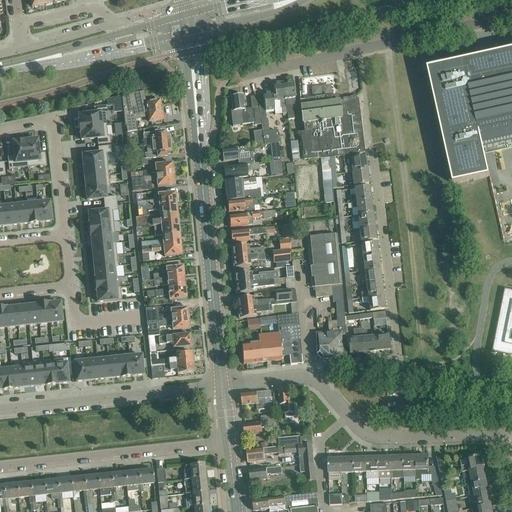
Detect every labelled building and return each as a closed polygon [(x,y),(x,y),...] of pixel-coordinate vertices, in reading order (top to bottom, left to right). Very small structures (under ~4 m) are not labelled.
[(511,50),(495,55),(484,57),(427,70),(453,185),(489,177),(483,151),(511,144),(511,50)] [(292,82),(283,83),(286,111),(287,111),(288,113),(288,115),(293,114),(292,105),(296,105),(292,82)] [(286,111),(283,83),(273,85),(275,93),(263,95),(264,105),(265,112),(274,110),(273,102),(279,101),(280,109),(282,109),(283,114),(288,113),(287,111),(286,111)] [(144,92),(121,97),(127,133),(138,131),(136,124),(136,120),(135,116),(149,114),(149,118),(150,122),(153,121),(162,120),(159,101),(145,104),(143,92),(144,92)] [(260,119),(260,115),(259,108),(245,110),(243,95),(231,97),(234,120),(241,119),(241,125),(255,123),(255,125),(261,125),(260,119)] [(263,95),(257,96),(258,106),(259,108),(260,115),(260,119),(261,119),(265,118),(266,118),(266,117),(265,112),(264,105),(263,95)] [(300,101),(301,111),(303,123),(304,127),(306,130),(308,130),(309,132),(299,133),(301,138),(304,160),(355,155),(365,153),(358,99),(356,98),(351,98),(349,101),(349,103),(345,103),(342,102),(339,102),(338,96),(300,101)] [(94,114),(79,115),(79,122),(79,128),(106,125),(105,113),(107,113),(107,108),(106,106),(94,107),(94,114)] [(270,144),(279,143),(278,135),(276,135),(275,129),(269,130),(268,118),(266,118),(265,118),(261,119),(264,145),(270,144)] [(106,125),(79,128),(80,134),(81,134),(81,140),(97,139),(98,145),(110,144),(110,137),(107,137),(106,125)] [(153,146),(170,144),(169,136),(168,136),(167,134),(165,134),(164,132),(144,134),(144,139),(152,138),(153,146)] [(144,139),(143,139),(143,147),(145,147),(153,146),(152,138),(144,139)] [(27,141),(25,141),(27,167),(39,166),(39,167),(46,166),(45,153),(39,154),(37,140),(35,140),(35,139),(27,139),(27,141)] [(14,157),(7,157),(9,170),(16,169),(27,167),(25,141),(12,142),(14,157)] [(297,142),(291,142),(293,162),(299,161),(297,142)] [(279,143),(270,144),(272,159),(280,158),(279,143)] [(170,144),(153,146),(153,153),(146,154),(146,159),(167,157),(167,155),(170,155),(169,152),(171,152),(170,144)] [(99,154),(82,156),(83,167),(107,165),(106,154),(111,153),(111,146),(98,147),(99,154)] [(238,160),(236,148),(221,150),(223,162),(238,160)] [(352,173),(367,171),(365,157),(351,159),(352,173)] [(238,166),(255,164),(254,158),(238,160),(238,166)] [(282,175),(280,161),(269,162),(271,177),(282,175)] [(255,164),(238,166),(223,167),(225,180),(247,177),(246,171),(259,170),(258,163),(255,164)] [(144,177),(173,174),(172,164),(156,166),(156,170),(144,172),(144,177)] [(293,164),(286,164),(287,174),(294,173),(293,164)] [(107,165),(83,167),(85,178),(108,176),(107,165)] [(369,184),(367,171),(352,173),(354,186),(369,184)] [(173,174),(144,177),(133,178),(135,191),(146,190),(145,183),(157,181),(158,187),(174,185),(173,174)] [(108,176),(85,178),(86,189),(110,186),(108,176)] [(226,198),(227,201),(227,202),(261,198),(260,190),(242,192),(242,187),(256,185),(255,178),(250,179),(250,180),(225,182),(226,198)] [(110,186),(86,189),(87,201),(103,199),(104,205),(117,204),(116,197),(106,198),(105,187),(110,187),(110,186)] [(356,203),(371,201),(369,187),(354,189),(356,203)] [(146,202),(137,203),(137,208),(176,204),(175,194),(165,195),(158,195),(159,200),(146,202)] [(286,201),(284,201),(285,209),(295,208),(294,194),(286,195),(286,201)] [(228,213),(238,212),(244,211),(244,207),(258,206),(257,199),(227,202),(228,213)] [(371,201),(356,203),(358,216),(373,214),(371,201)] [(49,202),(37,204),(39,223),(51,221),(49,202)] [(37,204),(27,205),(29,224),(39,223),(37,204)] [(105,211),(88,213),(89,224),(89,225),(113,222),(112,211),(118,211),(117,204),(104,205),(105,211)] [(176,204),(137,208),(138,218),(148,217),(148,212),(160,211),(160,216),(177,214),(176,204)] [(18,225),(29,224),(27,205),(16,206),(18,225)] [(18,225),(16,206),(5,207),(7,226),(18,225)] [(274,212),(262,213),(263,220),(274,220),(274,212)] [(230,228),(240,227),(247,226),(247,221),(252,220),(252,219),(259,218),(259,213),(246,214),(246,215),(229,216),(230,228)] [(138,218),(137,218),(138,228),(154,226),(161,226),(178,224),(177,214),(160,216),(161,220),(148,221),(148,217),(138,218)] [(373,214),(358,216),(360,229),(374,227),(373,214)] [(113,222),(89,225),(90,236),(114,233),(113,222)] [(161,226),(154,226),(155,237),(162,236),(179,234),(179,232),(180,232),(179,227),(178,224),(161,226)] [(283,240),(290,239),(288,225),(281,226),(283,240)] [(374,227),(360,229),(361,242),(376,240),(374,227)] [(231,243),(241,242),(249,241),(249,236),(261,235),(261,233),(259,233),(259,229),(230,232),(231,243)] [(114,233),(90,236),(91,236),(92,246),(116,244),(116,243),(111,244),(110,234),(115,234),(114,233)] [(150,242),(142,243),(142,248),(151,248),(160,247),(163,246),(180,245),(179,234),(162,236),(163,241),(150,242)] [(307,237),(312,288),(314,288),(316,298),(332,296),(333,303),(343,302),(342,285),(337,234),(307,237)] [(290,250),(289,240),(279,242),(280,251),(290,250)] [(363,259),(378,257),(376,243),(361,245),(363,259)] [(116,244),(92,246),(93,258),(117,255),(116,244)] [(180,245),(163,246),(164,252),(164,257),(172,257),(181,255),(180,245)] [(233,258),(264,254),(263,248),(249,249),(248,246),(232,247),(233,258)] [(151,248),(142,248),(144,261),(155,260),(154,253),(160,252),(160,247),(151,248)] [(272,254),(273,269),(285,268),(291,267),(291,262),(290,262),(289,252),(272,254)] [(265,261),(264,254),(233,258),(234,268),(251,267),(250,262),(265,261)] [(117,255),(93,258),(94,269),(118,267),(117,255)] [(378,257),(363,259),(365,272),(380,270),(378,257)] [(154,281),(184,278),(182,261),(166,263),(167,269),(166,269),(167,273),(153,275),(154,281)] [(118,267),(94,269),(95,279),(95,280),(117,278),(116,267),(118,267)] [(291,267),(285,268),(286,279),(293,278),(292,267),(291,267)] [(381,283),(380,270),(365,272),(366,285),(381,283)] [(236,284),(273,280),(278,280),(278,273),(258,274),(258,276),(252,277),(251,273),(235,274),(236,284)] [(117,278),(95,280),(96,291),(120,288),(115,288),(114,278),(117,278)] [(184,278),(154,281),(155,286),(155,287),(168,286),(168,290),(185,288),(184,278)] [(286,279),(284,279),(285,285),(286,291),(295,290),(293,278),(286,279)] [(273,280),(236,284),(237,294),(253,293),(253,288),(273,286),(273,280)] [(381,283),(366,285),(368,298),(383,296),(381,283)] [(120,288),(96,291),(97,291),(98,302),(121,300),(120,288)] [(168,290),(155,291),(147,292),(147,296),(155,296),(156,298),(169,296),(169,301),(186,299),(185,288),(168,290)] [(492,352),(511,356),(511,290),(505,289),(492,352)] [(275,299),(268,300),(268,306),(290,303),(296,303),(295,290),(286,291),(275,292),(275,299)] [(383,296),(368,298),(370,311),(385,309),(383,296)] [(268,306),(268,300),(254,301),(254,297),(237,299),(238,309),(268,306)] [(50,323),(62,322),(60,303),(48,304),(50,323)] [(39,325),(50,323),(48,304),(37,305),(39,325)] [(37,305),(27,307),(29,326),(39,325),(37,305)] [(268,306),(238,309),(240,319),(256,317),(255,313),(269,312),(268,306)] [(27,307),(16,308),(18,327),(29,326),(27,307)] [(171,315),(158,316),(157,307),(146,308),(147,323),(188,319),(187,309),(170,311),(171,315)] [(16,308),(5,309),(7,328),(18,327),(16,308)] [(347,355),(344,310),(336,311),(337,324),(328,324),(328,332),(315,333),(316,346),(317,354),(317,355),(316,355),(316,356),(318,354),(323,358),(321,360),(322,360),(323,359),(335,358),(335,359),(340,358),(347,358),(347,355)] [(385,311),(372,313),(372,318),(372,320),(386,318),(385,311)] [(297,315),(291,316),(277,317),(279,334),(258,336),(259,343),(241,345),(243,365),(282,361),(281,356),(295,355),(296,365),(302,364),(297,315)] [(188,319),(147,323),(149,336),(154,336),(160,335),(159,328),(172,326),(172,331),(189,329),(188,319)] [(260,330),(259,320),(248,321),(249,331),(260,330)] [(190,335),(158,338),(159,345),(173,344),(173,349),(191,347),(190,335)] [(388,335),(374,337),(376,352),(389,350),(388,335)] [(376,352),(374,337),(361,338),(363,353),(376,352)] [(363,353),(361,338),(348,339),(349,354),(363,353)] [(175,359),(162,360),(156,361),(155,353),(150,354),(151,367),(193,363),(192,353),(175,355),(175,359)] [(131,376),(143,375),(141,356),(129,357),(131,376)] [(121,377),(121,378),(131,377),(131,376),(129,357),(119,358),(121,377)] [(110,378),(121,377),(119,358),(108,359),(110,378)] [(99,380),(110,378),(108,359),(97,361),(99,380)] [(88,381),(99,380),(97,361),(86,362),(88,381)] [(75,363),(77,382),(88,381),(86,362),(75,363)] [(193,363),(151,367),(152,380),(165,379),(164,372),(177,371),(177,375),(194,373),(193,363)] [(56,384),(68,383),(66,364),(54,365),(56,384)] [(46,385),(46,386),(57,385),(56,384),(54,365),(44,366),(46,385)] [(35,386),(46,385),(44,366),(33,367),(35,386)] [(24,388),(35,386),(33,367),(22,368),(24,388)] [(13,389),(24,388),(22,368),(11,370),(13,389)] [(3,390),(14,389),(13,389),(11,370),(1,371),(3,390)] [(289,389),(278,391),(279,401),(279,406),(284,406),(285,418),(292,417),(298,416),(296,404),(290,405),(289,389)] [(271,398),(271,392),(241,395),(242,406),(258,404),(259,411),(266,410),(266,403),(274,402),(273,398),(271,398)] [(261,423),(275,422),(275,414),(260,415),(261,423)] [(275,422),(261,423),(245,425),(246,436),(262,434),(261,428),(276,426),(275,422)] [(279,447),(300,444),(300,437),(278,439),(279,447)] [(311,444),(297,445),(299,466),(313,464),(311,444)] [(257,450),(247,451),(249,464),(259,462),(265,462),(264,455),(274,454),(280,454),(280,456),(286,455),(285,447),(263,449),(257,450)] [(416,477),(416,456),(403,457),(404,477),(416,477)] [(428,456),(416,456),(416,477),(416,480),(421,480),(421,476),(429,475),(428,456)] [(436,457),(438,467),(440,478),(441,478),(446,476),(442,456),(436,457)] [(467,459),(468,466),(462,467),(463,473),(483,469),(481,456),(467,459)] [(391,479),(391,457),(378,458),(379,479),(391,479)] [(404,477),(403,457),(391,457),(391,479),(404,478),(404,477)] [(366,472),(366,458),(353,459),(354,473),(366,472)] [(378,458),(366,458),(366,472),(366,479),(379,479),(378,458)] [(341,473),(341,459),(328,459),(328,474),(335,473),(335,479),(341,478),(341,473)] [(353,459),(341,459),(341,473),(354,473),(353,459)] [(313,464),(299,466),(300,474),(305,473),(307,482),(316,481),(313,464)] [(185,481),(207,479),(207,471),(205,471),(204,465),(184,467),(185,472),(184,472),(185,481)] [(282,467),(275,468),(249,471),(251,482),(267,480),(267,474),(282,473),(282,467)] [(437,498),(442,497),(434,468),(429,469),(437,498)] [(164,469),(156,470),(158,484),(166,483),(164,469)] [(483,469),(463,473),(466,485),(468,485),(486,481),(483,469)] [(152,470),(139,472),(141,485),(143,485),(154,484),(152,470)] [(141,485),(139,472),(126,473),(127,487),(127,492),(139,491),(139,493),(144,492),(143,485),(141,485)] [(113,488),(111,489),(111,496),(117,495),(116,488),(127,487),(126,473),(112,475),(113,488)] [(113,488),(112,475),(98,476),(100,490),(111,489),(113,488)] [(98,476),(85,477),(86,491),(89,491),(100,490),(98,476)] [(86,491),(85,477),(71,479),(73,493),(84,491),(85,499),(89,498),(89,491),(86,491)] [(73,493),(71,479),(58,480),(60,494),(62,494),(73,493)] [(208,486),(207,479),(185,481),(186,495),(207,493),(206,486),(208,486)] [(60,494),(58,480),(45,482),(46,496),(57,495),(58,502),(63,501),(62,494),(60,494)] [(489,494),(486,481),(468,485),(471,497),(474,496),(489,494)] [(45,482),(31,483),(33,497),(34,497),(46,496),(45,482)] [(33,497),(31,483),(18,485),(19,499),(30,497),(31,504),(35,504),(34,497),(33,497)] [(6,500),(3,500),(4,508),(9,507),(8,500),(19,499),(18,485),(4,486),(6,500)] [(453,500),(451,488),(444,490),(446,501),(453,500)] [(207,493),(186,495),(187,501),(193,500),(194,508),(210,507),(209,498),(208,499),(207,493)] [(316,494),(263,500),(253,501),(254,511),(269,510),(269,506),(309,502),(316,504),(317,503),(316,494)] [(491,506),(489,494),(474,496),(477,508),(491,506)] [(168,509),(167,497),(159,498),(161,510),(168,509)] [(449,511),(460,511),(459,501),(449,502),(449,511)] [(417,502),(407,503),(408,510),(418,509),(417,502)]
